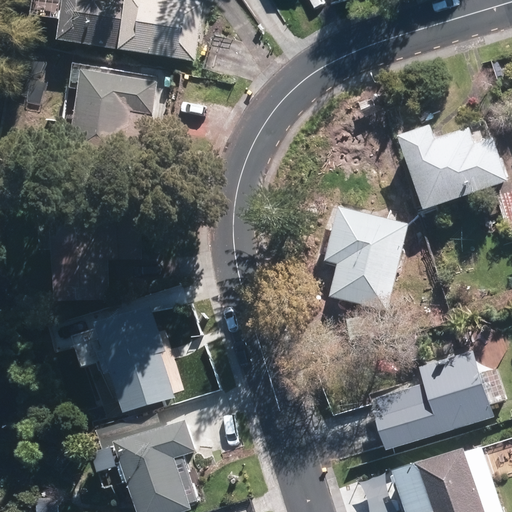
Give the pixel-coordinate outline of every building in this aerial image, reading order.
[(193,62),(199,9),(115,0),(65,0),(60,47),(193,62)] [(164,91),(82,82),(74,157),(119,162),(120,150),(158,154),(164,91)] [(426,137),(401,146),(424,209),(498,183),(486,148),(469,154),(462,136),(429,147),(426,137)] [(398,231),(341,219),(335,247),(341,249),(331,299),(382,309),(398,231)] [(136,233),(52,239),(57,300),(105,296),(102,260),(138,257),(136,233)] [(143,319),(97,334),(122,412),(168,397),(143,319)] [(428,403),(374,419),(384,450),(489,417),(471,360),(420,375),(428,403)] [(178,430),(118,451),(139,511),(171,511),(203,501),(178,430)] [(478,511),(462,458),(395,478),(405,511),(478,511)]
